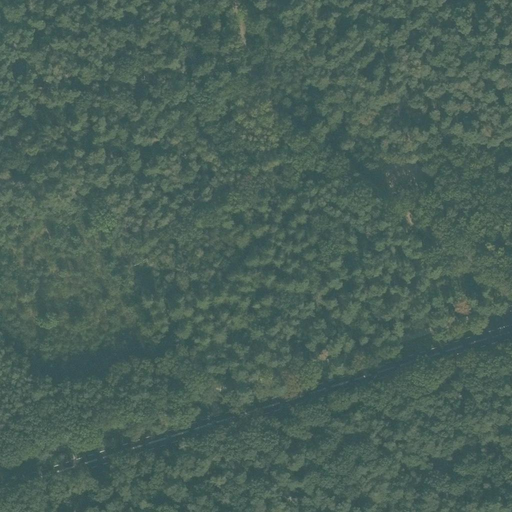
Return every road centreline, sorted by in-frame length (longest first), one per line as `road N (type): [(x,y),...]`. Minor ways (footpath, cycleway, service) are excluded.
road 1 (primary): [(0,489),(511,331)]
road 2 (unclassified): [(511,301),(263,94),(227,0)]
road 3 (track): [(382,196),(438,137),(463,137),(511,164)]
